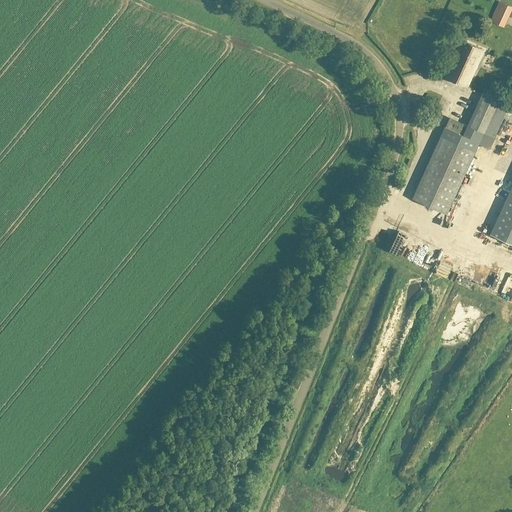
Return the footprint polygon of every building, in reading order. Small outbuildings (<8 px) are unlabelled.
[(511,8),(500,3),(491,22),(502,27),(511,8)] [(467,88),(483,51),(462,41),(445,78),(467,88)] [(427,72),(415,75),(417,84),(429,81),(427,72)] [(463,137),(478,144),(489,149),(511,102),(484,89),(467,127),(463,137)] [(451,120),(450,126),(466,129),(467,123),(451,120)] [(511,192),(494,236),(511,242),(511,192)]
